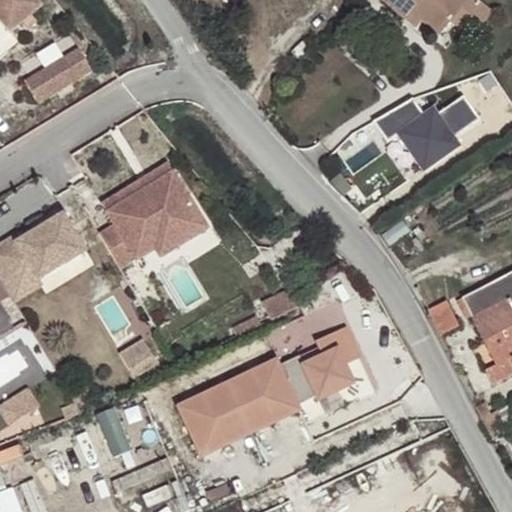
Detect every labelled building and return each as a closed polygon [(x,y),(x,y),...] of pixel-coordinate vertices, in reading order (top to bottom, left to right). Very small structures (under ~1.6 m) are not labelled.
[(24,0),(0,0),(0,26),(28,5),(24,0)] [(362,0),(386,22),(393,14),(419,37),(448,2),(446,0),(362,0)] [(67,49),(14,83),(28,103),(80,69),(67,49)] [(406,91),(366,118),(378,135),(395,123),(417,154),(475,114),(458,89),(429,110),(424,104),(418,108),(406,91)] [(92,204),(98,212),(165,171),(159,163),(92,204)] [(165,171),(98,212),(106,225),(90,234),(113,271),(128,261),(146,250),(151,258),(199,228),(165,171)] [(6,237),(0,240),(0,280),(23,267),(31,280),(33,279),(79,251),(57,213),(10,242),(6,237)] [(132,269),(151,258),(146,250),(128,261),(132,269)] [(31,280),(23,267),(0,280),(0,290),(3,297),(7,303),(36,284),(33,279),(31,280)] [(511,271),(461,298),(496,365),(485,371),(491,385),(511,374),(511,271)] [(446,301),(427,311),(440,335),(458,326),(446,301)] [(179,411),(202,460),(300,413),(298,407),(317,398),(319,403),(354,385),(345,366),(359,360),(345,330),(315,344),(322,359),(303,368),(299,359),(279,368),(277,363),(179,411)] [(151,337),(126,352),(141,377),(166,362),(151,337)] [(3,406),(15,427),(48,409),(35,387),(3,406)] [(476,408),(481,419),(490,414),(485,403),(476,408)] [(490,414),(481,419),(490,436),(503,428),(494,412),(490,414)]
